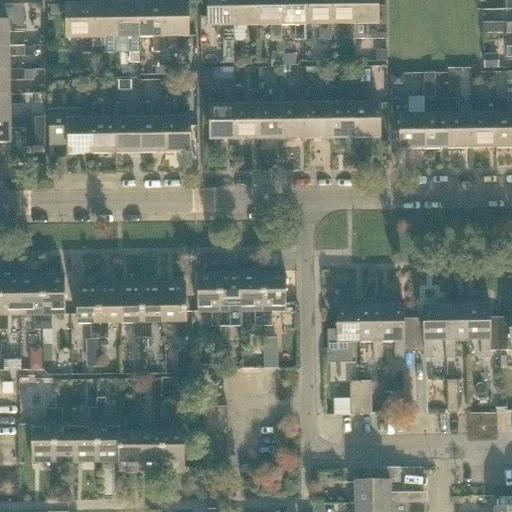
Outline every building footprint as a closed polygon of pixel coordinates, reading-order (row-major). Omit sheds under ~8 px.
[(233,27),(232,0),(207,0),(209,28),(222,27),(222,43),(233,42),(233,27)] [(232,0),(233,27),(247,27),(247,42),(256,41),(256,27),(257,27),(256,0),(232,0)] [(280,27),(281,27),(280,0),(256,0),(257,27),(271,27),(271,42),(281,41),(280,27)] [(304,26),(305,26),(304,0),(280,0),(281,27),(293,26),(294,41),(304,41),(304,26)] [(317,26),(318,41),(318,52),(329,52),(329,26),(328,0),(304,0),(305,26),(317,26)] [(352,0),(328,0),(329,26),(342,26),(343,40),(353,40),(352,0)] [(386,7),(377,7),(377,0),(352,0),(353,40),(367,40),(386,39),(386,7)] [(139,39),(139,3),(115,4),(115,38),(115,39),(128,39),(129,54),(139,54),(139,39)] [(163,39),(164,39),(163,3),(139,3),(139,39),(152,39),(153,54),(163,54),(163,39)] [(163,3),(164,39),(177,38),(177,53),(188,53),(187,38),(188,38),(188,3),(163,3)] [(91,39),(91,4),(66,5),(66,8),(66,17),(66,40),(81,39),(81,54),(91,54),(91,39)] [(91,4),(91,39),(105,39),(105,54),(115,54),(115,39),(115,38),(115,4),(91,4)] [(0,6),(0,47),(9,47),(9,34),(24,34),(23,6),(0,6)] [(50,17),(66,17),(66,8),(50,8),(50,17)] [(233,42),(222,43),(223,66),(233,66),(233,42)] [(9,47),(0,47),(0,71),(10,71),(9,57),(24,57),(24,47),(9,47)] [(365,62),(365,52),(353,51),(353,62),(365,62)] [(375,54),(376,64),(387,64),(387,53),(375,54)] [(139,54),(129,54),(129,65),(140,65),(139,54)] [(497,69),(497,55),(483,56),(483,69),(497,69)] [(271,57),(272,69),(281,68),(281,57),(271,57)] [(295,57),(281,57),(281,68),(282,68),(291,68),(295,68),(295,57)] [(291,68),(282,68),(282,77),(291,77),(291,68)] [(155,69),(155,77),(164,77),(164,69),(155,69)] [(331,69),(331,81),(340,81),(340,69),(331,69)] [(257,70),(258,79),(267,78),(266,70),(257,70)] [(0,94),(10,95),(10,81),(24,81),(24,71),(10,71),(0,71),(0,94)] [(24,71),(24,81),(33,81),(33,71),(24,71)] [(372,83),(372,71),(356,71),(356,83),(372,83)] [(509,84),(509,73),(496,74),(496,84),(507,84),(509,84)] [(391,76),(391,88),(405,88),(404,75),(391,76)] [(132,91),(132,81),(118,81),(118,91),(132,91)] [(164,84),(165,96),(180,96),(179,83),(164,84)] [(354,138),(353,104),(340,105),(340,90),(329,91),(330,105),(330,139),(354,138)] [(354,104),(353,104),(354,138),(379,138),(378,104),(364,104),(364,90),(353,91),(354,104)] [(258,92),(258,106),(258,120),(259,140),(283,140),(282,105),(268,105),(267,91),(258,92)] [(306,139),(306,105),(292,105),(292,91),(282,91),(282,105),(283,140),(306,139)] [(330,139),(330,105),(316,105),(316,91),(306,91),(306,105),(306,139),(330,139)] [(234,106),(233,106),(221,106),(220,92),(210,92),(210,107),(209,107),(210,141),(235,141),(234,106)] [(233,92),(233,106),(234,106),(235,141),(259,140),(258,120),(258,106),(244,106),(243,92),(233,92)] [(24,94),(10,95),(0,94),(0,118),(10,119),(10,105),(24,105),(24,94)] [(24,94),(24,105),(32,105),(32,94),(24,94)] [(400,132),(400,150),(425,150),(424,116),(423,116),(410,116),(410,100),(391,101),(391,133),(400,132)] [(473,149),(497,149),(496,115),(482,115),(482,100),(472,101),(472,115),(473,149)] [(496,100),(496,115),(497,149),(511,148),(511,114),(507,115),(507,100),(496,100)] [(448,116),(434,116),(434,101),(423,101),(423,116),(424,116),(425,150),(449,149),(448,116)] [(473,149),(472,115),(458,116),(458,101),(447,101),(448,116),(449,149),(473,149)] [(93,120),(92,120),(93,154),(117,154),(116,120),(117,120),(103,120),(103,105),(92,106),(93,120)] [(117,105),(117,120),(116,120),(117,154),(140,154),(140,120),(140,119),(127,120),(127,105),(117,105)] [(164,120),(164,119),(150,120),(150,105),(140,105),(140,119),(140,120),(140,154),(164,154),(164,120)] [(164,105),(164,119),(164,120),(164,154),(189,153),(189,120),(175,120),(175,105),(164,105)] [(50,145),(68,145),(68,155),(93,154),(92,120),(81,121),(81,111),(49,111),(50,145)] [(10,129),(25,129),(25,147),(43,146),(42,118),(10,119),(0,118),(0,143),(10,144),(10,129)] [(285,274),(263,275),(264,327),(272,327),(272,312),(285,312),(285,274)] [(220,328),(219,275),(198,276),(198,313),(212,313),(212,328),(220,328)] [(241,275),(219,275),(220,328),(228,327),(228,313),(242,312),(241,275)] [(264,327),(263,275),(241,275),(242,312),(255,312),(255,327),(264,327)] [(64,277),(42,278),(43,330),(52,330),(51,316),(64,316),(64,277)] [(21,278),(0,278),(0,331),(7,331),(7,316),(21,316),(21,278)] [(21,278),(21,316),(34,315),(34,330),(43,330),(42,278),(21,278)] [(108,324),(121,324),(120,286),(99,287),(100,339),(108,339),(108,324)] [(143,339),(142,286),(120,286),(121,324),(134,324),(134,339),(143,339)] [(164,286),(142,286),(143,339),(151,339),(151,324),(164,324),(164,286)] [(164,286),(164,324),(177,324),(177,338),(185,338),(185,286),(164,286)] [(90,339),(100,339),(99,287),(76,287),(77,325),(90,325),(90,339)] [(413,320),(414,353),(424,352),(424,358),(433,358),(433,342),(445,342),(446,342),(445,307),(446,307),(446,300),(437,300),(437,307),(423,307),(424,320),(413,320)] [(446,342),(445,342),(446,358),(455,358),(454,342),(468,341),(467,300),(459,300),(459,306),(446,307),(445,307),(446,342)] [(490,352),(500,351),(500,318),(489,319),(489,306),(475,306),(475,300),(467,300),(468,341),(481,341),(481,357),(490,357),(490,352)] [(347,343),(360,343),(359,301),(351,301),(351,308),(337,308),(338,359),(347,359),(347,343)] [(381,307),(380,307),(367,308),(367,301),(359,301),(360,343),(373,342),(374,359),(382,358),(382,342),(381,307)] [(380,301),(380,307),(381,307),(382,342),(395,342),(395,358),(404,358),(404,353),(414,353),(413,320),(403,320),(403,307),(389,307),(389,301),(380,301)] [(500,318),(500,351),(511,351),(511,343),(511,342),(511,305),(509,306),(510,318),(500,318)] [(52,330),(43,330),(43,345),(52,345),(52,330)] [(122,342),(122,375),(132,375),(132,342),(122,342)] [(90,344),(90,355),(99,354),(99,343),(90,344)] [(277,350),(264,350),(264,372),(277,372),(277,350)] [(29,351),(29,373),(41,373),(41,351),(29,351)] [(179,354),(180,369),(193,368),(192,353),(179,354)] [(20,364),(4,365),(5,374),(20,374),(20,364)] [(447,414),(458,414),(457,381),(447,381),(447,414)] [(350,416),(361,415),(360,382),(350,383),(350,387),(350,403),(350,416)] [(360,382),(361,415),(371,415),(371,382),(360,382)] [(3,394),(13,393),(13,383),(3,384),(3,394)] [(350,403),(350,387),(334,387),(334,403),(350,403)] [(490,397),(472,397),(472,410),(490,410),(490,397)] [(153,404),(153,420),(153,434),(141,434),(141,472),(162,472),(162,420),(162,404),(153,404)] [(396,405),(382,405),(382,415),(396,415),(396,405)] [(203,408),(204,420),(228,420),(227,407),(203,408)] [(32,464),(53,464),(53,410),(44,410),(44,425),(31,425),(32,464)] [(53,464),(75,463),(75,425),(62,425),(62,410),(53,410),(53,464)] [(97,463),(96,410),(88,410),(88,424),(75,425),(75,463),(97,463)] [(97,463),(118,463),(119,463),(118,425),(105,425),(105,410),(96,410),(97,463)] [(119,463),(118,463),(118,472),(141,472),(141,434),(127,434),(127,420),(118,420),(118,425),(119,463)] [(162,420),(162,472),(184,472),(183,434),(170,435),(170,420),(162,420)] [(204,420),(204,432),(228,432),(228,420),(204,420)] [(228,432),(204,432),(204,444),(228,444),(228,432)] [(204,444),(204,456),(228,456),(228,444),(204,444)] [(228,456),(204,456),(204,468),(228,468),(228,456)] [(367,469),(367,482),(355,482),(355,505),(406,504),(406,493),(390,494),(390,483),(400,483),(400,469),(367,469)]
